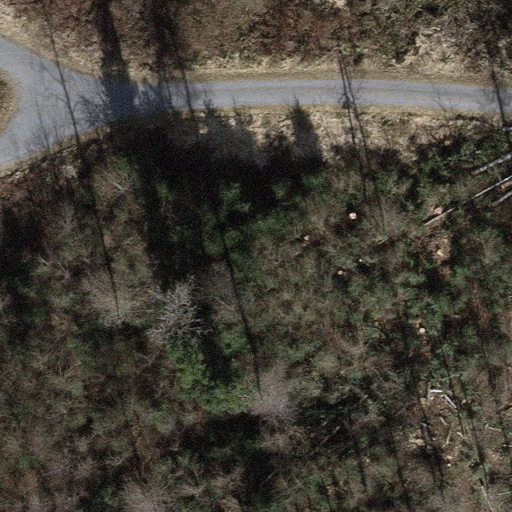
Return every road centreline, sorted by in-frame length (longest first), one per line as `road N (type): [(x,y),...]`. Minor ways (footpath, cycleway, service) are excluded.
road 1 (track): [(0,158),(85,119),(190,95),(356,90),(511,101)]
road 2 (track): [(122,107),(0,47)]
